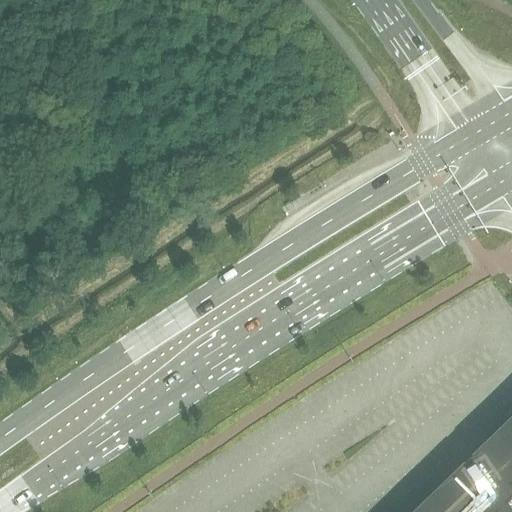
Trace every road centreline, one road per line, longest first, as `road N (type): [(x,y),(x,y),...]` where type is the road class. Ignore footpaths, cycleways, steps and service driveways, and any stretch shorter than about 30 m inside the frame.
road 1 (primary): [(0,506),(179,381),(501,182)]
road 2 (primary): [(469,136),(120,353),(0,438)]
road 3 (tertiary): [(374,0),(469,136)]
road 4 (tertiary): [(506,114),(420,0)]
